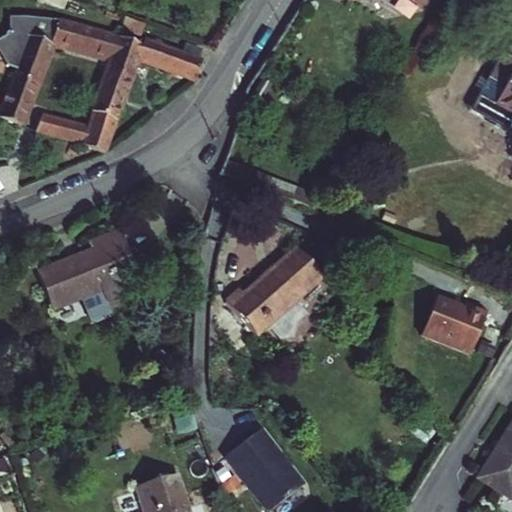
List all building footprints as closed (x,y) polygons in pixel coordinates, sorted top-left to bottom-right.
[(0,109),(20,118),(41,62),(20,55),(56,37),(112,57),(120,35),(59,14),(11,8),(11,22),(7,24),(10,28),(0,32),(0,43),(8,57),(18,61),(0,109)] [(138,55),(193,75),(205,55),(144,34),(143,42),(120,35),(112,57),(102,83),(127,91),(138,55)] [(511,70),(492,107),(511,117),(511,70)] [(107,148),(127,91),(102,83),(95,105),(83,140),(107,148)] [(36,123),(83,140),(95,105),(84,101),(76,122),(41,109),(36,123)] [(217,169),(312,208),(318,194),(223,155),(217,169)] [(96,242),(40,263),(55,302),(104,284),(109,297),(132,289),(123,266),(137,261),(122,223),(93,234),(96,242)] [(328,267),(298,233),(241,282),(238,279),(226,289),(269,340),(284,340),(284,327),(298,315),(288,301),(328,267)] [(481,311),(459,302),(458,305),(431,294),(416,332),(466,351),(481,311)] [(276,450),(258,426),(222,453),(266,511),(302,484),(287,465),(282,464),(275,455),(276,450)] [(511,429),(480,480),(511,500),(511,429)] [(187,511),(174,471),(130,485),(138,511),(187,511)]
